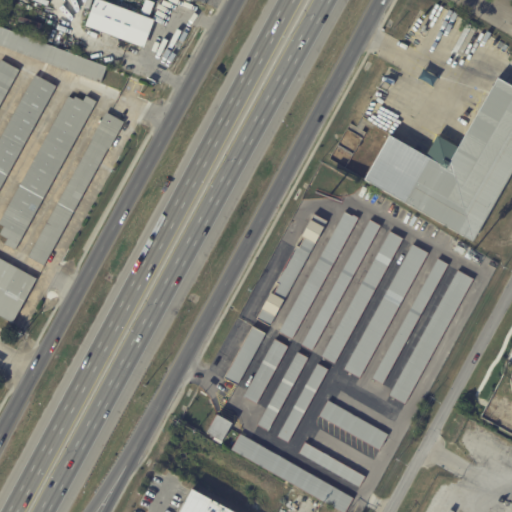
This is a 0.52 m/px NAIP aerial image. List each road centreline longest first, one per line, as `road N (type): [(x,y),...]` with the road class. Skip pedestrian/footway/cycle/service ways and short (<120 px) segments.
road 1 (motorway): [(41,511),(323,0)]
road 2 (secondary): [(101,511),(380,0)]
road 3 (motorway): [(289,0),(10,511)]
road 4 (secondary): [(236,0),(0,435)]
road 5 (residential): [(394,511),(511,289)]
